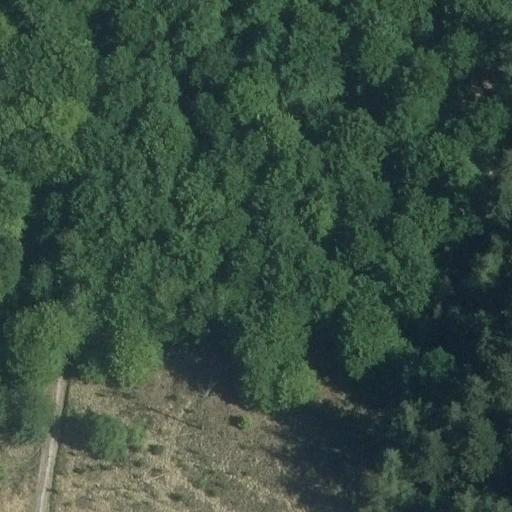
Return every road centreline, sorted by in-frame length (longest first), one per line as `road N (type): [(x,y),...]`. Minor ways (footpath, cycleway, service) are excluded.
road 1 (track): [(30,511),(108,11)]
road 2 (track): [(511,25),(345,0)]
